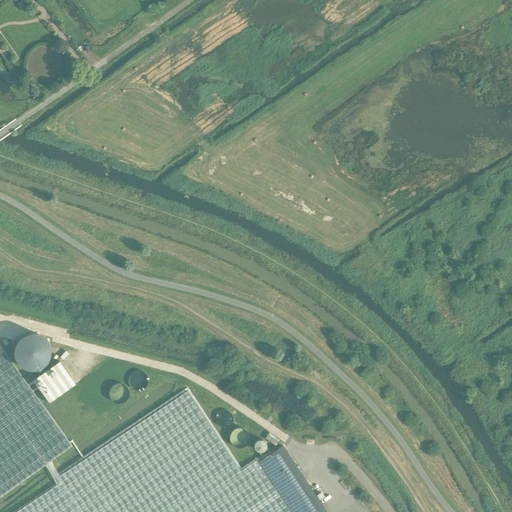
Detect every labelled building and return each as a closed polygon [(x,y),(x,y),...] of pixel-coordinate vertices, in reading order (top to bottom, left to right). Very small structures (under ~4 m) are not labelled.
[(17,3),(21,10),(26,7),(23,0),(17,3)] [(0,497),(45,465),(51,461),(72,446),(0,345),(0,497)] [(56,371),(36,388),(64,426),(86,410),(56,371)] [(59,475),(51,461),(45,465),(57,485),(15,511),(290,511),(258,462),(256,460),(240,471),(187,391),(59,475)] [(268,432),(242,414),(238,421),(263,438),(268,432)] [(326,511),(282,446),(258,462),(290,511),(326,511)]
